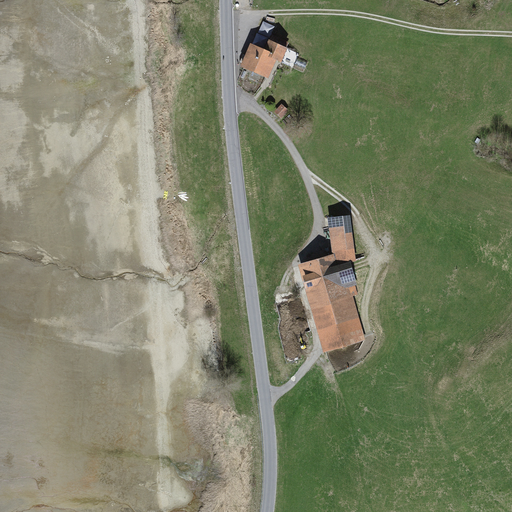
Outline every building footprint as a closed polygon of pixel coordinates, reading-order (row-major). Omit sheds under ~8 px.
[(264,21),(262,31),(272,33),(274,23),(264,21)] [(240,67),(268,80),(276,63),(280,65),(290,44),(272,36),(265,51),(251,44),(240,67)] [(291,115),(282,106),(275,114),(284,122),(291,115)] [(351,216),(328,219),(333,254),(355,251),(351,216)] [(338,255),(300,266),(320,331),(360,319),(351,290),(359,288),(352,262),(341,265),(338,255)]
